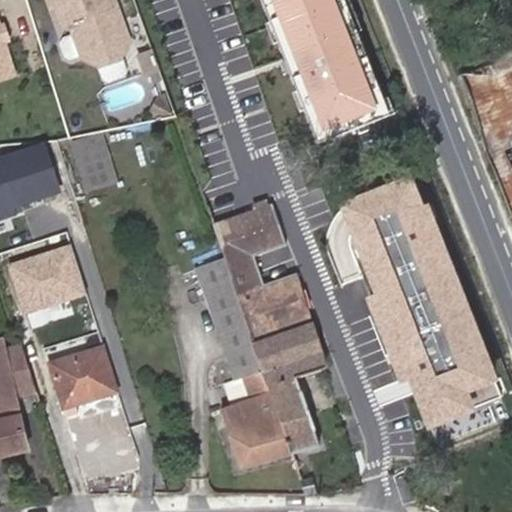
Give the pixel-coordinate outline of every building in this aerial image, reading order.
[(138,64),(114,0),(50,0),(54,8),(58,6),(65,25),(72,23),(73,26),(78,24),(82,34),(66,41),(64,46),(68,57),(72,59),(85,56),(93,80),(111,88),(130,81),(138,64)] [(134,0),(150,44),(169,37),(156,0),(134,0)] [(369,0),(266,0),(312,145),(406,116),(369,0)] [(0,35),(0,77),(12,74),(2,42),(0,35)] [(511,49),(457,73),(511,214),(511,49)] [(171,115),(168,105),(162,107),(159,111),(161,117),(171,115)] [(120,184),(105,133),(73,144),(89,194),(120,184)] [(0,158),(0,215),(73,198),(60,144),(0,158)] [(510,379),(511,378),(511,332),(441,166),(432,167),(361,198),(364,197),(346,205),(374,272),(378,315),(379,318),(381,337),(391,360),(397,359),(407,382),(416,381),(428,409),(430,424),(461,421),(480,413),(499,411),(498,401),(511,396),(510,379)] [(233,382),(216,387),(242,468),(291,453),(318,444),(296,377),(324,368),(294,276),(263,286),(253,256),(287,245),(274,205),(212,225),(224,260),(196,269),(233,382)] [(45,350),(31,306),(14,312),(29,355),(45,350)] [(35,389),(21,343),(6,346),(3,335),(0,335),(0,447),(2,447),(4,456),(28,451),(15,394),(35,389)] [(92,394),(94,399),(116,392),(102,348),(50,364),(60,397),(72,393),(75,399),(92,394)] [(64,408),(94,399),(92,394),(75,399),(72,393),(60,397),(64,408)] [(306,497),(316,494),(312,478),(301,482),(306,497)]
